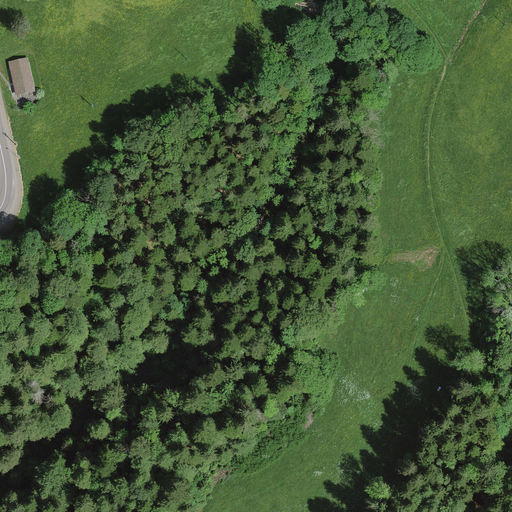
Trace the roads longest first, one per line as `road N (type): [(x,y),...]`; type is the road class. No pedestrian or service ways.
road 1 (track): [(448,251),(399,399),(305,511)]
road 2 (track): [(448,251),(429,160),(446,61),(409,0)]
